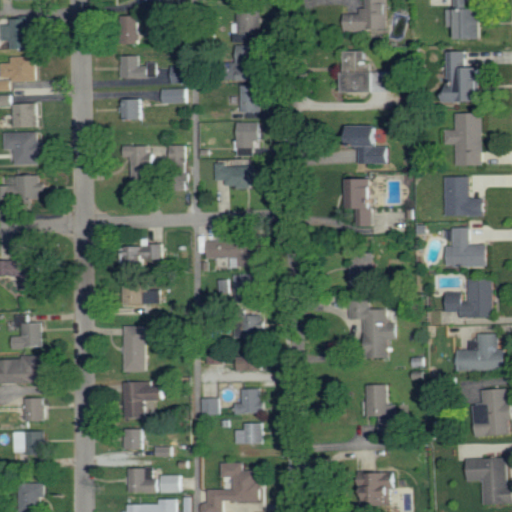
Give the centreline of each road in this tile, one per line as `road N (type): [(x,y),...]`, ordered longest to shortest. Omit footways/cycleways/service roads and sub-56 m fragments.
road 1 (residential): [(301,511),(292,0)]
road 2 (residential): [(86,511),(81,0)]
road 3 (residential): [(0,227),(295,216)]
